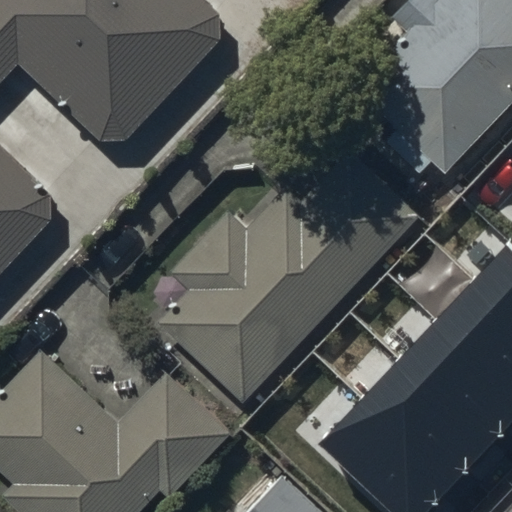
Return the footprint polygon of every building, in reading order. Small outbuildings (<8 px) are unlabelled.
[(0,0),(0,265),(50,212),(48,186),(0,141),(0,66),(16,49),(104,130),(127,129),(220,32),(221,4),(216,0),(0,0)] [(511,88),(511,0),(399,0),(393,7),(408,21),(356,74),(444,159),(511,88)] [(243,397),(425,208),(350,137),(301,187),(288,174),(244,220),(228,205),(173,262),(194,282),(160,317),(243,397)] [(423,511),(511,417),(511,250),(508,247),(321,446),(391,511),(423,511)] [(174,491),(234,426),(167,363),(119,415),(40,341),(0,384),(0,461),(15,475),(3,489),(27,511),(130,511),(161,480),(174,491)] [(327,511),(281,469),(240,511),(327,511)]
